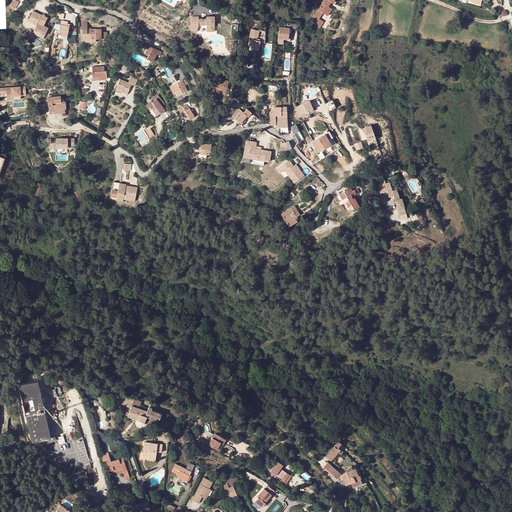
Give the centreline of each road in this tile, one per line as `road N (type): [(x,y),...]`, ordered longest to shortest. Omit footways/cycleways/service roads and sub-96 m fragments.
road 1 (track): [(318,463),(260,395),(249,354),(366,312)]
road 2 (residential): [(58,0),(124,16),(171,46),(203,126)]
road 3 (residential): [(203,126),(139,178),(130,155),(77,126)]
road 4 (residential): [(203,126),(215,134),(267,126),(290,137),(328,187)]
road 5 (residential): [(104,491),(79,406),(71,407),(75,432),(67,440)]
